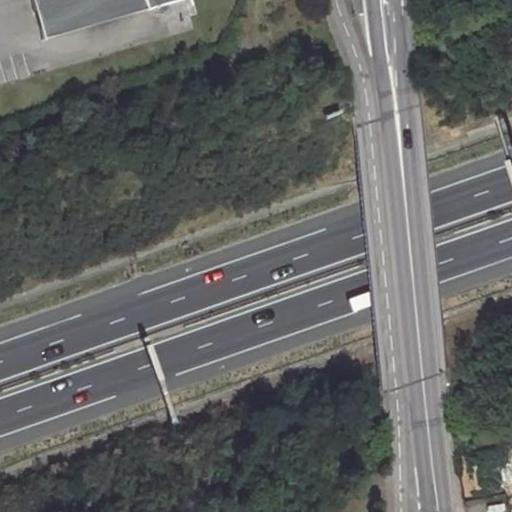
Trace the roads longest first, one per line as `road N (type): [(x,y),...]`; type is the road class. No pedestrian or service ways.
road 1 (motorway): [(511,183),(0,363)]
road 2 (motorway): [(0,416),(511,237)]
road 3 (secondary): [(439,511),(394,92)]
